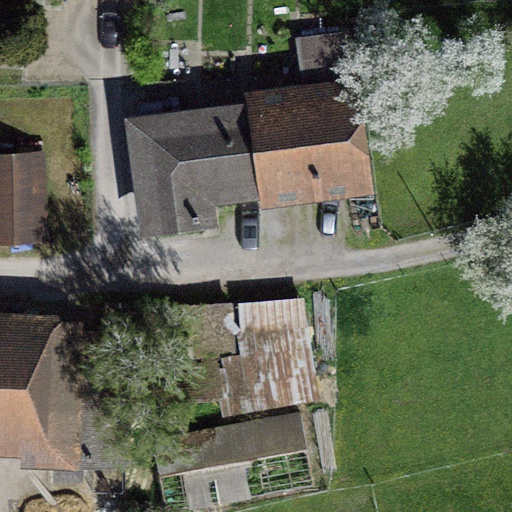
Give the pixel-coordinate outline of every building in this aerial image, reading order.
[(198,191),(361,168),(343,36),(297,42),(307,106),(211,120),(210,104),(185,107),(187,123),(141,130),(156,229),(201,224),(198,191)] [(0,237),(41,236),(39,156),(0,157),(0,237)] [(158,395),(220,393),(219,360),(238,351),(235,305),(134,308),(137,340),(152,339),(158,395)] [(32,459),(123,464),(128,380),(132,334),(82,333),(81,344),(0,340),(0,426),(33,428),(32,459)] [(91,511),(88,497),(29,508),(29,511),(91,511)]
